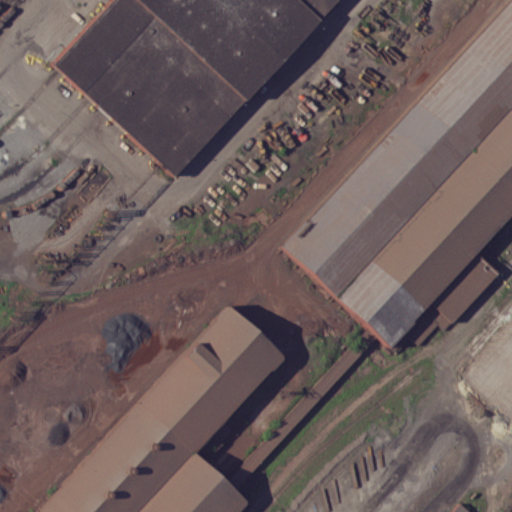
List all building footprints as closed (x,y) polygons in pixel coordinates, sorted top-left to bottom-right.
[(86,99),(56,72),(48,64),(106,0),(331,0),(170,176),(101,113),(86,99)] [(276,247),(502,0),(511,0),(511,99),(330,297),(276,247)] [(511,99),(511,207),(384,347),(330,297),(511,99)] [(33,511),(222,306),(277,357),(189,449),(131,511),(33,511)] [(131,511),(189,449),(240,496),(225,511),(131,511)] [(448,511),(467,511),(456,503),(448,511)]
